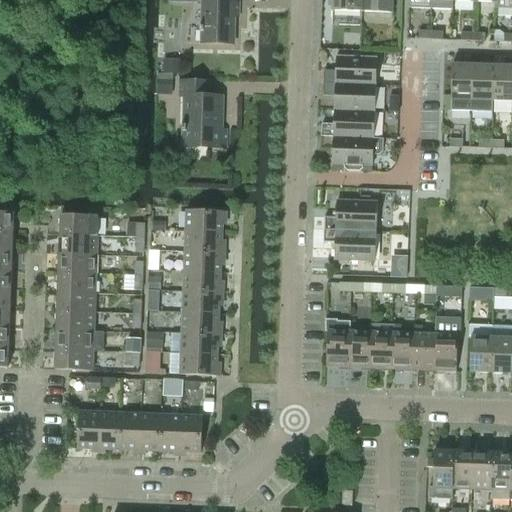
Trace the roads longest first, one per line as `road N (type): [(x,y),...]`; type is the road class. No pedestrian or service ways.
road 1 (residential): [(70,488),(231,492),(293,416)]
road 2 (residential): [(294,175),(407,173),(411,44)]
road 3 (residential): [(293,416),(294,175)]
road 4 (residential): [(294,175),(301,0)]
road 5 (residential): [(511,413),(386,406)]
